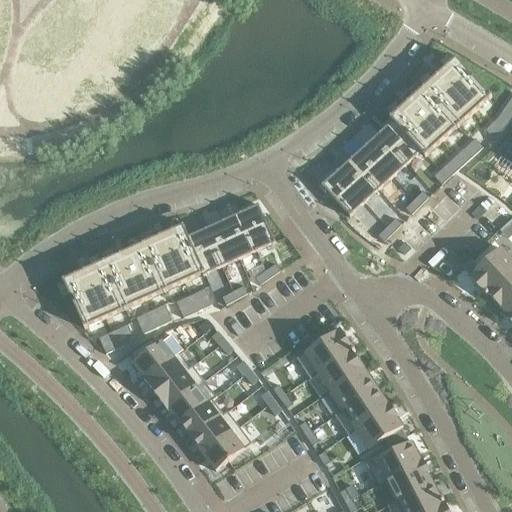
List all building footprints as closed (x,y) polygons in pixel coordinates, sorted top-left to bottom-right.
[(455,61),(423,90),(458,128),(460,127),(459,127),(489,100),(490,100),(492,98),(490,95),(489,96),(459,62),(459,61),(457,59),(455,61)] [(392,118),(390,120),(391,121),(392,121),(393,123),(421,153),(424,156),(423,157),(425,159),(428,156),(427,156),(457,129),(458,129),(423,90),(392,118)] [(511,111),(506,107),(501,114),(511,121),(511,118),(511,111)] [(501,114),(497,120),(506,128),(511,121),(501,114)] [(497,120),(491,126),(499,134),(506,128),(497,120)] [(393,123),(379,136),(407,166),(421,153),(393,123)] [(491,126),(485,131),(493,140),(499,134),(491,126)] [(379,136),(364,148),(392,179),(407,166),(379,136)] [(475,140),(469,145),(477,154),(483,149),(475,140)] [(511,144),(502,158),(511,165),(511,144)] [(469,145),(464,150),(471,159),(477,154),(469,145)] [(364,148),(350,161),(378,192),(392,179),(364,148)] [(464,150),(458,156),(466,165),(471,159),(464,150)] [(458,156),(452,161),(460,170),(466,165),(458,156)] [(338,172),(336,174),(364,205),(364,206),(366,204),(366,203),(378,192),(350,161),(338,172)] [(452,161),(446,167),(454,175),(460,170),(452,161)] [(446,167),(440,172),(448,181),(454,175),(446,167)] [(440,172),(434,177),(442,186),(448,181),(440,172)] [(324,185),(321,187),(324,189),(350,218),(353,216),(352,216),(364,205),(336,174),(324,185)] [(423,193),(414,201),(420,207),(429,199),(423,193)] [(414,201),(406,210),(411,216),(420,207),(414,201)] [(256,208),(241,214),(259,252),(273,246),(276,245),(275,241),(275,242),(260,209),(259,206),(256,207),(256,208)] [(241,214),(224,222),(241,260),(256,253),(256,254),(259,252),(241,214)] [(396,220),(387,228),(393,235),(402,226),(396,220)] [(224,222),(206,230),(224,268),(241,260),(224,222)] [(182,228),(144,245),(166,292),(203,275),(203,277),(207,276),(206,276),(189,238),(185,230),(185,229),(184,226),(182,227),(182,228)] [(387,228),(378,237),(384,243),(393,235),(387,228)] [(206,230),(189,238),(206,276),(208,275),(224,268),(206,230)] [(144,245),(104,263),(125,311),(126,310),(164,293),(166,293),(166,292),(144,245)] [(511,261),(501,249),(469,278),(485,295),(511,269),(511,261)] [(65,281),(63,282),(64,284),(84,327),(83,327),(84,330),(88,328),(87,328),(124,311),(125,311),(104,263),(66,281),(65,281)] [(275,265),(265,273),(270,280),(280,273),(275,265)] [(511,269),(485,295),(487,298),(489,296),(501,309),(511,298),(511,269)] [(265,273),(255,279),(260,287),(270,280),(265,273)] [(244,287),(233,293),(237,301),(248,295),(244,287)] [(205,290),(195,294),(199,302),(209,298),(205,290)] [(233,293),(222,299),(226,306),(237,301),(233,293)] [(195,294),(186,299),(189,307),(199,302),(195,294)] [(209,298),(199,302),(202,310),(212,306),(209,298)] [(511,298),(501,309),(508,317),(507,319),(511,324),(511,298)] [(186,299),(176,303),(180,311),(189,307),(186,299)] [(199,302),(189,307),(193,315),(202,310),(199,302)] [(165,306),(155,310),(159,318),(168,314),(165,306)] [(189,307),(180,311),(183,319),(193,315),(189,307)] [(155,310),(146,314),(149,322),(159,318),(155,310)] [(146,314),(136,319),(139,327),(149,322),(146,314)] [(168,314),(159,318),(162,326),(172,322),(168,314)] [(159,318),(149,322),(152,330),(162,326),(159,318)] [(208,321),(199,329),(204,335),(213,327),(208,321)] [(149,322),(139,327),(143,335),(152,330),(149,322)] [(128,326),(118,330),(122,338),(131,334),(128,326)] [(118,330),(108,335),(112,343),(122,338),(118,330)] [(340,330),(296,360),(310,380),(354,351),(340,330)] [(218,333),(212,338),(220,347),(226,342),(218,333)] [(131,334),(122,338),(125,346),(135,342),(131,334)] [(108,335),(99,339),(102,347),(112,343),(108,335)] [(122,338),(112,343),(115,351),(125,346),(122,338)] [(162,342),(133,364),(145,379),(144,380),(145,382),(174,359),(173,358),(162,342)] [(226,342),(220,347),(228,356),(234,351),(226,342)] [(112,343),(102,347),(106,355),(115,351),(112,343)] [(354,351),(310,380),(310,381),(318,375),(330,392),(326,395),(327,396),(364,370),(354,355),(356,353),(354,351)] [(174,359),(145,382),(156,396),(193,368),(193,367),(189,370),(177,355),(173,358),(174,359)] [(243,363),(237,367),(245,377),(251,372),(243,363)] [(193,368),(156,396),(168,412),(169,412),(198,390),(206,384),(193,368)] [(364,370),(327,396),(338,414),(334,417),(335,418),(377,390),(364,370)] [(251,372),(245,377),(253,386),(259,381),(251,372)] [(279,386),(273,391),(280,400),(286,395),(279,386)] [(198,390),(169,412),(181,426),(210,405),(208,403),(198,390)] [(377,390),(335,418),(348,436),(392,407),(391,406),(389,407),(377,390)] [(268,393),(261,397),(268,407),(275,402),(268,393)] [(286,395),(280,400),(287,410),(293,405),(286,395)] [(210,405),(181,426),(192,441),(193,443),(221,420),(229,414),(228,413),(224,416),(212,400),(208,403),(210,405)] [(275,402),(268,407),(275,417),(282,412),(275,402)] [(392,407),(348,436),(348,437),(356,432),(368,450),(369,451),(403,428),(396,418),(398,417),(392,407)] [(221,420),(193,443),(204,457),(233,435),(240,429),(229,414),(221,420)] [(305,423),(299,427),(306,437),(312,433),(305,423)] [(233,435),(204,457),(216,473),(229,463),(232,461),(232,460),(252,445),(240,429),(233,435)] [(312,433),(306,437),(312,447),(319,443),(312,433)] [(411,443),(366,466),(377,487),(424,463),(424,462),(422,463),(411,443)] [(325,453),(318,457),(324,467),(331,463),(325,453)] [(424,463),(377,487),(378,488),(380,487),(389,505),(387,506),(388,508),(433,484),(428,475),(430,474),(424,463)] [(433,484),(388,508),(390,511),(427,511),(445,503),(443,500),(441,501),(433,484)] [(346,490),(340,494),(345,504),(352,500),(346,490)] [(352,500),(345,504),(349,511),(355,511),(358,511),(352,500)] [(449,511),(445,503),(427,511),(449,511)]
